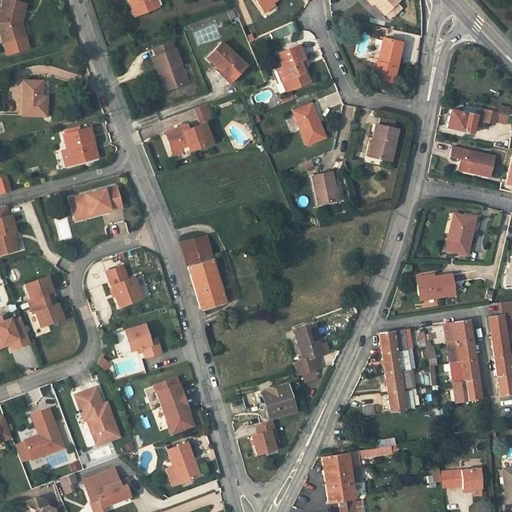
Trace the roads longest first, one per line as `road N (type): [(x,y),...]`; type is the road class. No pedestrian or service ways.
road 1 (unclassified): [(162,228),(247,511)]
road 2 (residential): [(162,228),(77,268),(74,285),(91,339),(79,363),(0,394)]
road 3 (residential): [(363,327),(271,511)]
road 4 (residential): [(313,12),(347,96),(427,111)]
road 5 (unclassified): [(77,0),(134,161)]
road 6 (residential): [(411,182),(363,327)]
road 7 (residential): [(0,198),(134,161)]
